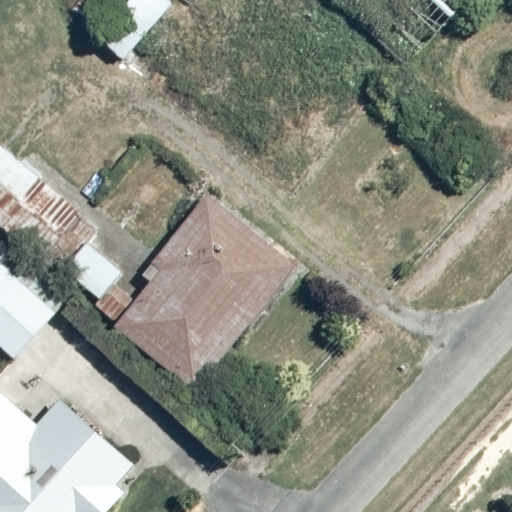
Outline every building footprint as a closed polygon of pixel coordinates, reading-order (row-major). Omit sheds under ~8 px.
[(168,0),(124,0),(111,14),(121,23),(97,50),(114,65),(170,1),(168,0)] [(0,228),(35,260),(79,210),(0,141),(0,228)] [(288,269),(201,200),(150,263),(158,269),(111,328),(190,391),(288,269)] [(120,269),(82,242),(60,273),(98,300),(120,269)] [(53,314),(0,261),(0,350),(9,359),(53,314)] [(108,486),(127,463),(55,403),(24,439),(0,418),(0,511),(102,511),(118,494),(108,486)]
